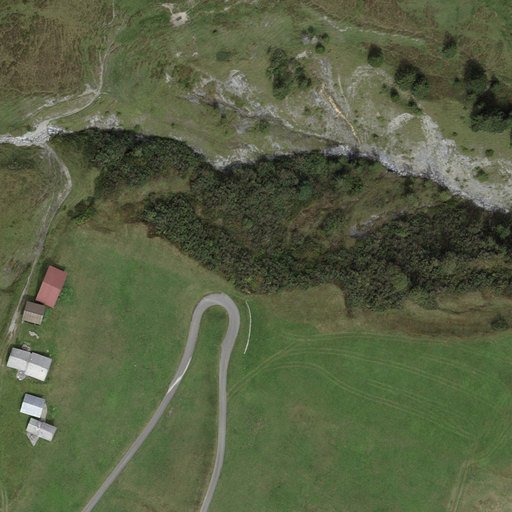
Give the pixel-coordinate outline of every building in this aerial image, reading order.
[(68,274),(50,266),(35,301),(53,308),(68,274)] [(45,306),(27,302),(22,320),(41,324),(45,306)] [(52,360),(32,352),(32,353),(12,348),(6,366),(25,371),(24,374),(44,382),(52,360)] [(46,400),(26,394),(20,412),(40,418),(46,400)] [(43,423),(31,418),(26,431),(51,441),(57,428),(43,422),(43,423)]
